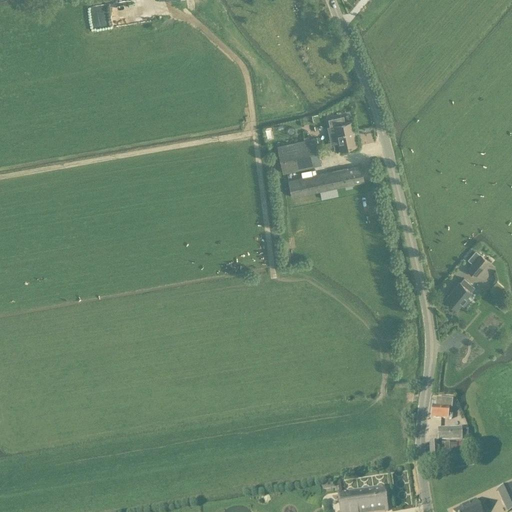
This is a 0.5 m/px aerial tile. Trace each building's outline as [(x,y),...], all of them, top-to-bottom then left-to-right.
[(108,27),(104,5),(88,8),(92,29),(108,27)] [(351,121),(345,123),(343,116),(328,119),(330,126),(335,125),(340,149),(356,145),(351,121)] [(283,172),(321,164),(315,138),(304,140),(277,146),(283,172)] [(292,197),(364,181),(360,165),(288,180),(292,197)] [(475,276),(488,261),(480,255),(468,270),(475,276)] [(460,281),(445,299),(457,308),(461,303),(463,305),(469,298),(467,296),(471,291),(467,288),(470,284),(463,278),(460,282),(460,281)] [(432,406),(431,418),(448,419),(451,420),(451,416),(448,416),(449,408),(452,409),(453,400),(436,399),(436,407),(432,406)] [(462,428),(438,429),(438,441),(468,440),(468,430),(462,430),(462,428)] [(430,458),(439,458),(439,454),(449,453),(458,453),(458,451),(465,451),(465,442),(457,442),(457,444),(439,445),(439,444),(430,444),(430,458)] [(511,493),(508,486),(497,491),(502,500),(503,499),(506,505),(504,505),(507,511),(509,511),(511,510),(511,493)] [(340,511),(387,511),(384,488),(337,495),(340,511)] [(461,509),(455,511),(480,511),(475,501),(460,508),(461,509)]
